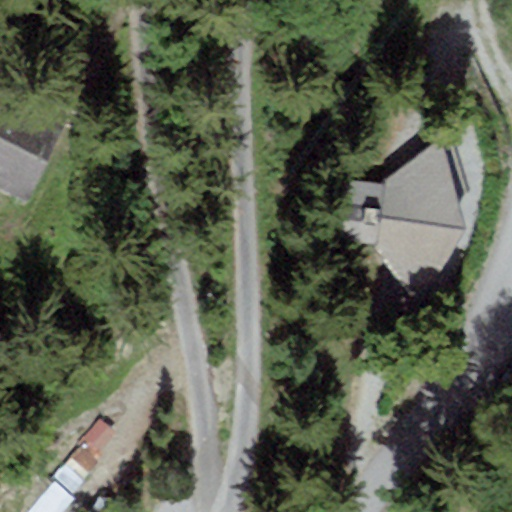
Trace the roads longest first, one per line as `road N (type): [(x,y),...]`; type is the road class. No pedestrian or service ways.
road 1 (residential): [(214,511),(241,437),(252,48),(265,0)]
road 2 (unclassified): [(368,511),(479,344),(511,260)]
